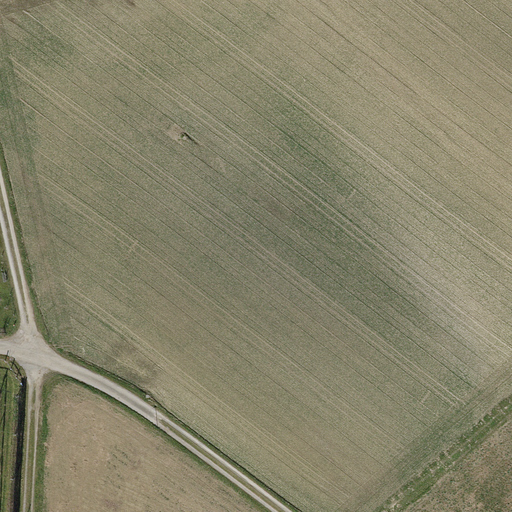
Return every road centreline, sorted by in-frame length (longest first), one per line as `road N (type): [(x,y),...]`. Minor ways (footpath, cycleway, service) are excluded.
road 1 (track): [(29,511),(37,356),(0,170)]
road 2 (track): [(0,347),(104,386),(291,511)]
road 3 (track): [(386,511),(511,406)]
